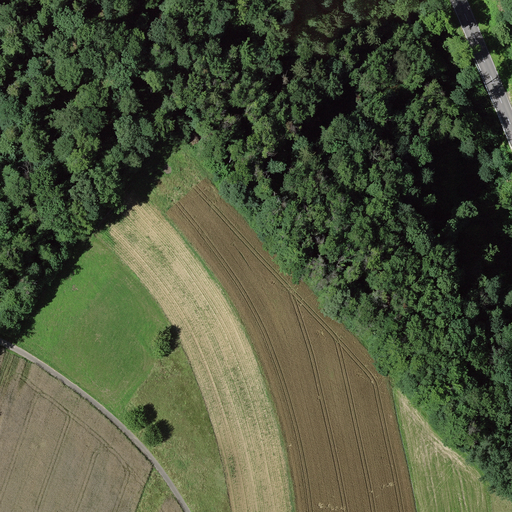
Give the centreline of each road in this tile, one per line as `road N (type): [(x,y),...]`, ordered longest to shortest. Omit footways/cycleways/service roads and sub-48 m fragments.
road 1 (track): [(187,511),(159,466),(100,407),(0,340)]
road 2 (tertiary): [(511,121),(460,0)]
